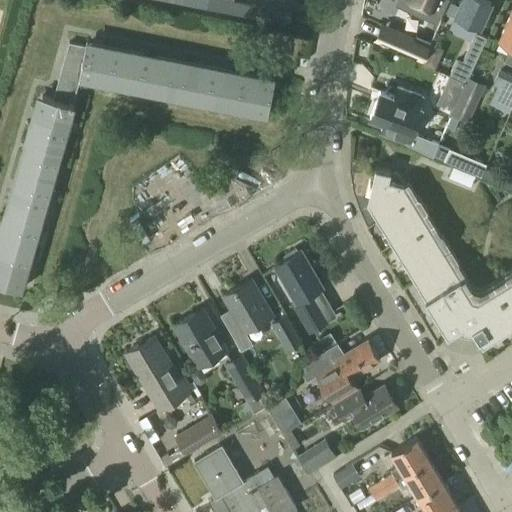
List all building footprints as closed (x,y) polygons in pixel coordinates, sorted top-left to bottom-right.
[(181,0),(181,3),(206,8),(207,0),(181,0)] [(207,0),(206,8),(230,13),(233,2),(233,0),(207,0)] [(279,0),(252,0),(252,6),(257,7),(283,12),(286,1),(279,0)] [(412,0),(421,4),(417,13),(427,18),(431,9),(432,9),(436,0),(412,0)] [(487,0),(460,0),(454,15),(478,26),(490,1),(487,0)] [(233,2),(230,13),(255,18),(257,7),(252,6),(233,2)] [(257,7),(255,18),(281,23),(283,12),(257,7)] [(511,10),(498,40),(511,46),(504,61),(511,64),(511,10)] [(455,61),(448,76),(464,83),(485,38),(474,33),(460,63),(455,61)] [(421,61),(428,47),(424,45),(411,39),(408,37),(401,51),(421,61)] [(41,96),(0,239),(0,283),(20,290),(73,105),(70,105),(79,78),(266,115),(273,83),(83,45),(83,46),(67,43),(52,99),(41,96)] [(426,53),(422,64),(434,69),(438,59),(426,53)] [(491,92),(487,102),(508,112),(511,103),(511,75),(503,71),(494,90),(491,92)] [(450,112),(463,83),(448,76),(435,105),(448,111),(450,112)] [(450,112),(450,113),(467,121),(481,91),(463,83),(450,112)] [(378,90),(368,116),(383,121),(379,131),(406,141),(405,142),(432,154),(437,141),(439,142),(443,134),(441,133),(450,114),(433,106),(424,126),(434,130),(430,138),(411,131),(421,105),(417,104),(421,95),(396,86),(393,95),(378,90)] [(449,147),(437,141),(432,154),(444,160),(479,175),(480,174),(485,163),(449,147)] [(376,204),(370,208),(378,221),(384,217),(391,230),(386,233),(401,258),(407,255),(423,281),(417,284),(441,323),(446,320),(452,329),(456,326),(457,327),(458,328),(460,329),(462,331),(465,332),(468,332),(469,332),(472,332),(475,331),(478,335),(487,330),(490,335),(511,321),(511,273),(477,295),(471,294),(397,173),(374,167),(372,178),(378,179),(373,200),(376,204)] [(511,172),(506,170),(500,183),(511,187),(511,172)] [(321,287),(300,250),(297,252),(295,248),(284,255),(286,258),(274,265),(294,301),(292,303),(309,331),(334,317),(318,289),(321,287)] [(251,278),(223,294),(243,330),(271,314),(251,278)] [(201,307),(173,324),(197,365),(225,349),(201,307)] [(284,316),(272,323),(288,351),(300,343),(284,316)] [(154,336),(125,353),(159,409),(191,390),(182,374),(178,377),(154,336)] [(335,342),(298,365),(306,379),(315,374),(333,402),(357,387),(351,377),(379,360),(366,339),(342,353),(335,342)] [(240,354),(224,363),(248,403),(249,402),(255,412),(268,404),(262,394),(263,393),(240,354)] [(191,373),(190,378),(192,383),(197,384),(202,382),(204,376),(201,372),(196,370),(191,373)] [(282,381),(270,388),(276,398),(288,391),(282,381)] [(358,387),(357,387),(333,402),(344,421),(355,414),(362,427),(397,406),(383,384),(364,395),(358,387)] [(280,419),(293,411),(282,395),(269,403),(280,419)] [(222,431),(212,415),(175,437),(181,447),(185,453),(222,431)] [(170,429),(174,427),(176,422),(173,417),(168,416),(164,418),(162,423),(165,428),(170,429)] [(392,474),(381,481),(384,486),(382,487),(428,459),(415,437),(390,452),(398,466),(390,471),(392,474)] [(220,444),(193,461),(214,496),(207,501),(213,511),(285,511),(294,507),(276,475),(258,486),(251,474),(241,479),(240,479),(221,446),(220,444)] [(316,448),(300,458),(309,472),(324,462),(316,448)] [(428,459),(382,487),(385,492),(397,485),(401,491),(410,485),(416,496),(442,481),(428,459)] [(344,466),(332,473),(340,487),(347,482),(352,479),(344,466)] [(353,493),(346,497),(351,506),(370,493),(374,499),(385,492),(382,487),(384,486),(381,481),(368,489),(366,485),(353,493)] [(442,481),(416,496),(426,511),(439,511),(455,503),(442,481)] [(413,511),(414,511),(423,507),(413,490),(403,495),(413,511)] [(383,498),(365,508),(367,511),(384,511),(389,509),(383,498)] [(460,511),(455,503),(439,511),(460,511)]
